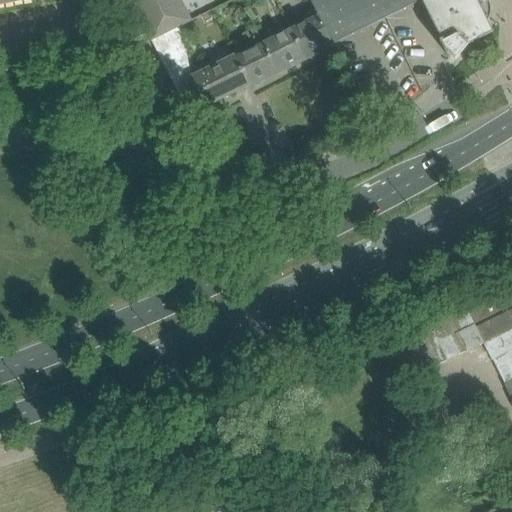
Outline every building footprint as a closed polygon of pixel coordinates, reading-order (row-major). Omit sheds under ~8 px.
[(148,33),(152,41),(152,42),(180,29),(193,22),(181,0),(0,0),(0,5),(25,0),(131,0),(136,9),(148,33)] [(310,0),(316,11),(333,45),(421,1),(441,41),(440,42),(446,54),(448,53),(455,60),(468,46),(486,37),(494,33),(492,30),(488,22),(489,20),(490,18),(491,16),(491,13),(491,10),(491,8),(491,5),(490,3),(489,2),(488,0),(310,0)] [(296,48),(302,61),(331,46),(333,45),(316,11),(302,18),(305,23),(293,30),(301,46),(296,48)] [(137,13),(122,20),(132,41),(147,33),(137,13)] [(206,106),(223,98),(236,91),(237,93),(251,86),(236,57),(192,80),(186,40),(180,29),(152,42),(190,117),(207,108),(206,106)] [(236,57),(251,86),(277,73),(260,39),(254,29),(242,36),(246,44),(243,46),(247,53),(237,58),(236,57)] [(260,39),(277,73),(302,61),(296,48),(301,46),(293,30),(276,39),(273,33),(260,39)] [(394,342),(411,378),(483,344),(485,343),(511,329),(511,286),(468,308),(394,342)] [(511,329),(485,343),(483,344),(492,360),(492,359),(511,348),(511,329)] [(511,379),(511,348),(492,359),(492,360),(504,384),(511,379)] [(383,460),(344,479),(352,496),(392,478),(383,460)] [(232,511),(229,505),(230,504),(228,500),(217,505),(217,506),(206,510),(200,511),(232,511)]
